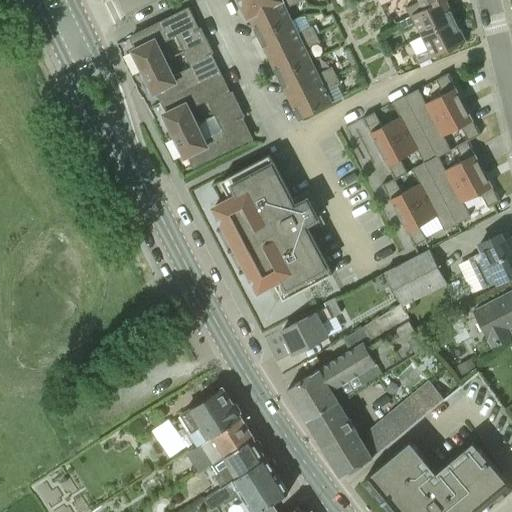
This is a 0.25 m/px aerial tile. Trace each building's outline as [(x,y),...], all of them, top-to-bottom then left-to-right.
[(248,17),(250,16),(270,6),(266,0),(239,0),(243,8),(244,8),(247,15),(248,17)] [(292,20),(286,8),(282,0),(270,6),(250,16),(260,36),(292,20)] [(455,20),(445,0),(443,0),(413,15),(410,16),(410,15),(398,21),(402,30),(417,22),(423,35),(455,20)] [(443,0),(420,0),(421,1),(406,8),(410,15),(410,16),(413,15),(443,0)] [(184,51),(208,40),(201,27),(195,30),(192,24),(195,22),(188,8),(131,36),(137,47),(133,49),(144,71),(168,59),(160,43),(176,35),(184,51)] [(270,56),(316,33),(312,25),(298,32),(292,20),(260,36),(270,56)] [(455,20),(423,35),(429,48),(415,55),(419,64),(466,41),(455,20)] [(280,77),(312,61),(306,49),(320,42),(316,33),(270,56),(280,77)] [(164,101),(220,73),(214,60),(211,62),(208,55),(214,52),(208,40),(184,51),(191,66),(175,74),(168,59),(144,71),(154,92),(158,90),(163,100),(159,102),(160,103),(164,101)] [(356,64),(349,49),(345,51),(352,66),(356,64)] [(290,97),(336,74),(332,66),(318,73),(312,61),(280,77),(290,97)] [(419,89),(406,96),(422,126),(464,104),(448,75),(450,74),(449,72),(437,79),(444,94),(426,103),(419,89)] [(215,115),(239,103),(233,91),(226,94),(223,88),(226,86),(220,73),(164,101),(169,111),(164,113),(175,135),(199,123),(191,107),(208,99),(215,115)] [(336,74),(290,97),(300,118),(332,103),(326,89),(340,83),(336,74)] [(365,119),(380,148),(422,126),(406,96),(393,102),(401,117),(383,126),(375,112),(362,118),(363,120),(365,119)] [(194,166),(230,148),(252,138),(245,124),(242,125),(239,119),(245,116),(239,103),(215,115),(223,130),(207,138),(199,123),(175,135),(185,156),(189,155),(194,166)] [(479,133),(464,104),(422,126),(439,157),(451,150),(444,136),(462,127),(469,140),(482,134),(481,132),(479,133)] [(426,164),(439,157),(422,126),(380,148),(396,178),(406,172),(399,158),(417,149),(424,163),(425,164),(426,164)] [(446,169),(439,157),(426,164),(442,193),(483,171),(467,140),(456,146),(464,160),(446,169)] [(306,193),(293,199),(270,155),(226,178),(227,179),(230,178),(238,193),(215,206),(227,229),(228,228),(227,227),(234,223),(244,242),(237,246),(237,245),(236,246),(238,251),(240,250),(239,249),(245,245),(255,265),(249,268),(248,267),(247,267),(259,290),(282,278),(291,294),(288,295),(289,297),(332,274),(309,229),(322,222),(306,193)] [(384,186),(400,215),(442,193),(426,164),(425,164),(424,163),(412,169),(420,184),(402,193),(395,179),(382,185),(383,186),(384,186)] [(499,200),(483,171),(442,193),(458,223),(471,216),(463,202),(481,193),(488,207),(501,200),(501,199),(499,200)] [(445,230),(458,223),(442,193),(400,215),(415,245),(414,245),(414,247),(427,240),(419,225),(437,216),(445,230)] [(470,258),(484,288),(511,274),(511,273),(509,267),(511,265),(511,237),(505,241),(501,233),(480,244),(484,251),(470,258)] [(447,282),(430,249),(385,271),(403,304),(447,282)] [(511,336),(511,333),(509,328),(511,326),(511,291),(474,311),(493,346),(511,336)] [(294,353),(312,343),(328,335),(322,323),(342,312),(334,297),(324,301),(327,307),(282,330),(294,353)] [(340,401),(339,400),(427,347),(401,303),(344,338),(350,350),(289,387),(308,420),(340,401)] [(477,367),(472,357),(457,365),(462,374),(477,367)] [(427,411),(444,397),(431,381),(362,438),(340,401),(308,420),(342,476),(373,457),(386,446),(427,411)] [(200,444),(200,443),(242,417),(240,414),(241,411),(237,404),(233,404),(223,387),(184,412),(193,427),(190,429),(200,444)] [(226,455),(254,437),(242,417),(200,443),(213,463),(225,455),(226,455)] [(222,485),(267,457),(261,449),(262,446),(259,440),(256,440),(254,437),(226,455),(231,464),(215,474),(222,484),(222,485)] [(420,462),(425,457),(411,440),(364,480),(382,501),(383,503),(384,503),(391,511),(483,511),(490,507),(492,506),(492,505),(511,488),(511,486),(478,446),(436,481),(420,462)] [(246,497),(255,511),(258,511),(289,492),(274,468),(277,464),(273,457),(268,459),(267,457),(222,485),(222,484),(204,496),(212,508),(224,501),(226,503),(238,495),(242,500),(246,497)]
